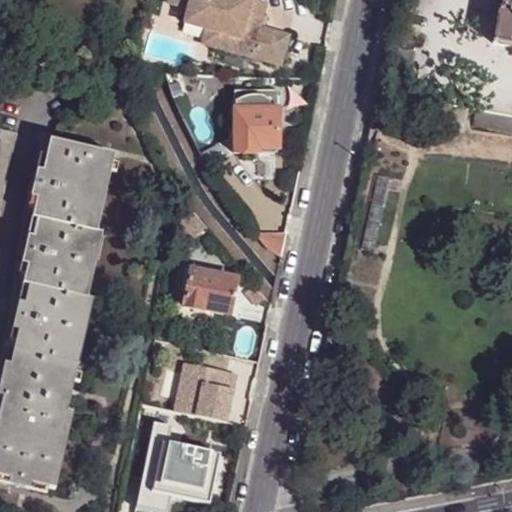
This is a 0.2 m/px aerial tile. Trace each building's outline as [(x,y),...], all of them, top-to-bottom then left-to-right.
[(252,50),(251,57),(278,64),(286,35),(257,28),(254,27),(258,11),(261,12),(263,3),(253,0),(167,0),(167,2),(187,7),(183,22),(206,29),(219,33),(217,40),(252,50)] [(511,0),(502,0),(494,44),(511,47),(511,0)] [(203,44),(251,57),(252,50),(217,40),(219,33),(206,29),(203,44)] [(176,81),(166,86),(171,98),(182,93),(176,81)] [(234,112),(277,112),(277,92),(234,92),(234,112)] [(468,111),(440,106),(437,121),(465,126),(468,111)] [(277,149),(277,112),(234,112),(233,154),(257,154),(257,149),(277,149)] [(511,118),(475,112),(472,127),(511,134),(511,118)] [(0,214),(0,211),(18,134),(0,129),(0,214)] [(50,141),(33,219),(97,233),(114,157),(50,141)] [(380,171),(364,246),(375,248),(391,173),(380,171)] [(206,228),(184,202),(180,218),(195,238),(206,228)] [(31,254),(24,285),(88,299),(103,235),(97,233),(33,219),(25,253),(31,254)] [(230,314),(236,279),(191,270),(184,305),(230,314)] [(21,322),(14,351),(78,366),(93,301),(88,299),(24,285),(15,320),(21,322)] [(267,300),(255,285),(247,293),(258,307),(267,300)] [(78,366),(14,351),(0,411),(0,478),(56,490),(74,412),(68,411),(78,366)] [(175,410),(226,421),(236,373),(184,362),(175,410)] [(189,419),(140,409),(126,477),(140,480),(134,510),(142,511),(166,511),(169,500),(218,510),(232,448),(210,443),(207,455),(183,449),(189,419)]
